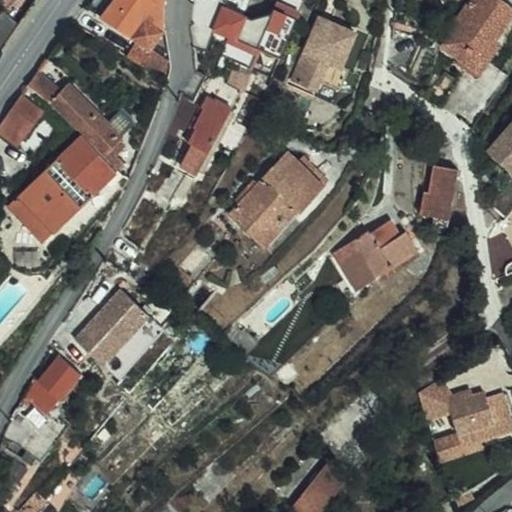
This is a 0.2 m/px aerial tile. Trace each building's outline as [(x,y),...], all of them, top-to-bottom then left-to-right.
[(151,18),(151,0),(92,0),(89,5),(138,39),(151,18)] [(188,0),(188,17),(190,38),(204,42),(212,20),(212,21),(226,29),(255,40),(278,50),(295,11),(299,0),(271,0),(271,1),(269,5),(249,11),(223,0),(188,0)] [(511,10),(495,0),(474,0),(455,30),(440,52),(461,65),(468,55),(487,68),(499,49),(494,46),(511,18),(511,10)] [(466,0),(442,0),(442,2),(459,12),(466,0)] [(280,68),(295,75),(302,58),(320,11),(309,6),(280,68)] [(6,10),(0,16),(0,42),(19,23),(6,10)] [(302,58),(295,75),(305,80),(310,69),(321,47),(333,52),(346,23),(320,11),(302,58)] [(429,45),(440,52),(455,30),(444,23),(429,45)] [(253,46),(255,40),(226,29),(224,33),(253,46)] [(138,39),(129,52),(147,64),(155,50),(138,39)] [(230,77),(236,55),(216,46),(210,60),(210,69),(230,77)] [(340,56),(333,52),(321,47),(310,69),(330,79),(340,56)] [(468,55),(461,65),(467,60),(487,68),(468,55)] [(49,79),(26,56),(14,72),(37,90),(49,79)] [(49,79),(37,90),(69,123),(107,162),(115,152),(105,143),(113,135),(105,127),(108,124),(97,113),(56,72),(49,79)] [(445,75),(427,101),(443,108),(460,85),(445,75)] [(32,101),(7,82),(0,91),(0,114),(14,125),(32,101)] [(175,148),(191,157),(227,93),(211,84),(208,87),(200,82),(194,92),(197,94),(188,108),(190,110),(183,125),(187,127),(175,148)] [(110,99),(97,113),(108,124),(122,110),(110,99)] [(100,174),(109,164),(107,162),(69,123),(36,153),(71,190),(95,169),(100,174)] [(504,168),(511,158),(511,123),(487,152),(504,168)] [(245,229),(267,207),(271,210),(282,198),(284,200),(309,172),(274,140),(215,202),(245,229)] [(68,193),(71,190),(36,153),(4,182),(40,219),(68,193)] [(418,181),(413,180),(409,204),(436,207),(440,208),(443,187),(447,157),(442,156),(422,153),(418,181)] [(40,219),(4,182),(0,185),(0,197),(30,228),(40,219)] [(244,230),(249,234),(271,210),(267,207),(245,229),(244,230)] [(152,230),(129,217),(117,240),(140,252),(152,230)] [(344,230),(369,264),(408,236),(395,218),(377,230),(374,225),(366,230),(359,220),(344,230)] [(78,338),(103,362),(151,311),(126,287),(78,338)] [(55,357),(46,355),(35,370),(61,392),(82,367),(61,349),(55,357)] [(61,392),(35,370),(33,376),(28,385),(36,392),(34,394),(50,407),(61,392)] [(427,412),(444,407),(451,405),(458,428),(463,447),(483,442),(511,433),(511,410),(507,393),(491,398),(488,390),(458,398),(455,392),(452,385),(447,379),(442,373),(420,388),(427,412)] [(322,440),(305,423),(262,467),(281,485),(322,440)] [(458,428),(446,432),(446,452),(463,447),(458,428)] [(446,432),(434,435),(439,454),(446,452),(446,432)] [(446,452),(447,462),(485,451),(483,442),(463,447),(446,452)] [(442,463),(447,462),(446,452),(439,454),(442,463)] [(299,511),(322,511),(349,477),(327,461),(293,507),(299,511)] [(0,511),(8,511),(0,503),(0,511)]
